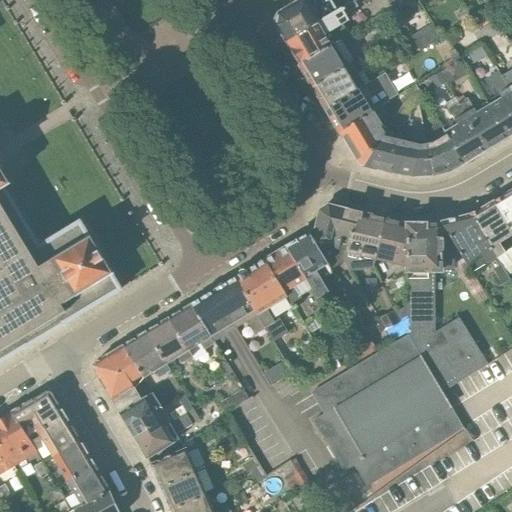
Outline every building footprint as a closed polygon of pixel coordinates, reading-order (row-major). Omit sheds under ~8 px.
[(285,42),(336,9),(329,0),(324,0),(323,1),(321,0),(297,0),(281,10),(278,14),(276,19),(276,25),(277,27),(285,42)] [(388,0),(395,9),(409,0),(388,0)] [(299,64),(335,43),(348,34),(343,24),(348,21),(345,15),(358,8),(354,1),(342,8),(341,7),(336,9),(285,42),(299,64)] [(389,41),(399,35),(391,23),(381,28),(389,41)] [(420,50),(440,38),(432,25),(412,37),(420,50)] [(446,38),(447,39),(452,47),(460,41),(455,34),(454,32),(446,38)] [(311,85),(348,63),(335,43),(299,64),(311,85)] [(481,46),(468,54),(474,64),(487,56),(481,46)] [(460,58),(454,50),(449,53),(455,61),(460,58)] [(326,109),(364,86),(350,62),(348,63),(311,85),(326,109)] [(511,68),(501,75),(511,92),(511,68)] [(511,92),(501,75),(498,71),(485,79),(497,101),(491,105),(510,136),(511,134),(511,92)] [(448,84),(455,80),(451,72),(443,77),(448,84)] [(339,132),(374,111),(386,103),(384,99),(377,103),(373,97),(385,90),(384,88),(391,84),(385,73),(364,86),(326,109),(339,131),(339,132)] [(437,88),(445,83),(440,75),(432,79),(437,88)] [(417,87),(410,91),(418,105),(426,101),(417,87)] [(412,109),(418,105),(410,91),(406,93),(405,97),(412,109)] [(510,136),(491,105),(476,113),(463,91),(454,97),(455,99),(486,150),(496,144),(498,144),(502,142),(502,140),(510,136)] [(411,114),(412,109),(405,97),(399,111),(411,114)] [(486,150),(455,99),(446,104),(455,120),(442,128),(446,134),(465,162),(468,161),(470,161),(476,158),(477,156),(486,150)] [(362,163),(383,134),(381,127),(383,126),(374,111),(339,132),(339,131),(338,133),(342,139),(344,139),(358,163),(362,163)] [(383,134),(362,163),(385,169),(386,171),(392,172),(393,171),(397,172),(406,141),(408,126),(391,124),(383,135),(383,134)] [(465,162),(446,134),(433,142),(428,143),(433,173),(449,172),(453,169),(456,169),(460,167),(461,165),(465,162)] [(433,173),(428,143),(420,144),(406,141),(397,172),(402,172),(403,174),(408,175),(409,174),(413,175),(433,173)] [(0,361),(25,346),(26,347),(66,322),(66,321),(117,291),(118,291),(121,289),(112,273),(113,272),(91,236),(90,236),(80,220),(39,245),(3,185),(8,182),(0,168),(0,361)] [(511,190),(496,200),(511,228),(511,190)] [(511,250),(511,228),(496,200),(471,213),(497,259),(504,255),(511,250)] [(344,261),(349,230),(354,231),(358,211),(328,204),(320,209),(315,228),(309,232),(333,273),(334,272),(332,268),(344,261)] [(375,259),(382,216),(358,211),(354,231),(349,230),(344,261),(350,270),(374,268),(375,259)] [(497,259),(471,213),(443,220),(440,221),(464,261),(472,274),(488,264),(490,263),(495,273),(491,276),(498,288),(510,281),(507,277),(497,259)] [(406,267),(406,221),(382,216),(375,259),(406,267)] [(408,334),(443,392),(488,365),(460,318),(436,332),(435,272),(444,272),(444,270),(455,270),(455,249),(453,246),(443,246),(443,236),(443,228),(439,223),(438,221),(406,221),(406,267),(408,334)] [(333,273),(309,232),(286,246),(325,311),(327,314),(338,308),(332,298),(333,297),(322,279),(333,273)] [(325,311),(286,246),(264,259),(291,304),(293,308),(303,324),(325,311)] [(291,304),(264,259),(234,277),(266,329),(273,342),(288,333),(279,317),(276,313),(291,304)] [(266,329),(234,277),(212,290),(232,324),(244,317),(255,335),(266,329)] [(232,324),(212,290),(191,302),(215,341),(235,328),(232,324)] [(215,341),(191,302),(169,316),(193,356),(205,350),(216,344),(214,341),(215,341)] [(379,318),(386,329),(400,321),(393,310),(379,318)] [(183,363),(193,356),(169,316),(147,329),(168,364),(179,357),(183,363)] [(171,370),(168,364),(147,329),(125,342),(142,371),(145,376),(155,370),(159,377),(171,370)] [(443,392),(408,334),(311,393),(324,414),(314,420),(344,472),(354,465),(367,487),(465,428),(443,392)] [(356,362),(377,351),(368,335),(347,347),(356,362)] [(142,371),(125,342),(96,360),(94,362),(94,363),(93,365),(93,367),(94,370),(103,385),(114,379),(116,382),(120,380),(126,390),(134,386),(129,378),(142,371)] [(265,373),(273,384),(292,371),(284,360),(265,373)] [(227,364),(219,369),(224,377),(232,372),(227,364)] [(111,399),(126,390),(120,380),(116,382),(114,379),(103,385),(111,399)] [(119,412),(142,399),(134,386),(126,390),(111,399),(119,412)] [(227,411),(249,398),(245,390),(223,404),(227,411)] [(19,406),(34,431),(65,413),(53,393),(50,391),(47,391),(45,391),(42,392),(29,400),(28,399),(23,402),(23,403),(19,406)] [(133,435),(150,426),(154,432),(166,425),(158,412),(163,408),(158,399),(154,392),(142,399),(119,412),(133,435)] [(163,395),(158,398),(164,408),(169,405),(163,395)] [(181,403),(187,413),(194,409),(188,399),(181,403)] [(0,417),(0,440),(13,462),(25,454),(29,460),(38,454),(29,438),(27,435),(34,431),(19,406),(0,417)] [(150,426),(133,435),(147,458),(180,439),(176,432),(179,431),(180,432),(200,420),(195,409),(194,409),(187,413),(166,425),(154,432),(150,426)] [(27,435),(29,438),(38,433),(51,455),(80,439),(65,413),(34,431),(27,435)] [(216,426),(202,433),(209,445),(223,438),(216,426)] [(150,463),(160,486),(196,470),(188,453),(197,448),(196,446),(205,441),(202,433),(184,443),(186,448),(150,463)] [(80,439),(51,455),(64,478),(55,482),(57,486),(95,464),(80,439)] [(0,475),(2,475),(0,471),(0,469),(13,462),(0,440),(0,475)] [(245,471),(257,463),(253,457),(241,465),(245,471)] [(309,481),(295,458),(281,467),(286,476),(284,477),(292,491),(309,481)] [(41,478),(50,473),(42,461),(34,466),(41,478)] [(265,478),(257,463),(250,468),(258,482),(265,478)] [(95,464),(57,486),(60,491),(70,486),(81,506),(110,489),(95,464)] [(196,470),(160,486),(171,510),(207,494),(196,470)] [(6,484),(0,487),(0,495),(4,502),(13,497),(6,484)] [(120,511),(110,489),(81,506),(69,511),(120,511)] [(247,501),(243,492),(236,496),(240,504),(247,501)] [(214,511),(207,494),(171,510),(171,511),(214,511)]
